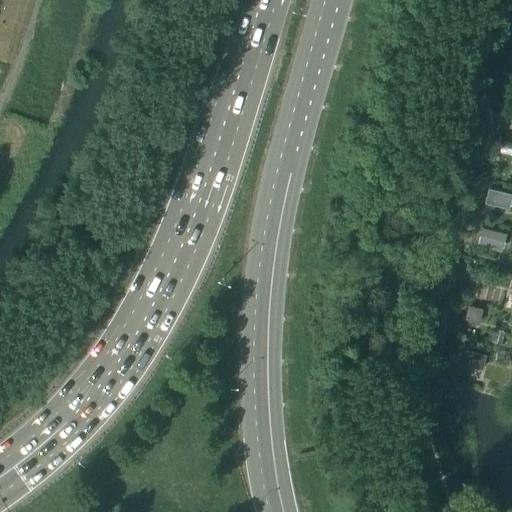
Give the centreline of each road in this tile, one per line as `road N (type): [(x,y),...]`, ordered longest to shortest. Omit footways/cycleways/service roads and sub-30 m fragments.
road 1 (primary): [(275,0),(218,189),(131,369),(57,450),(0,494)]
road 2 (primary): [(263,492),(254,419),(255,296),(276,173),(325,0)]
